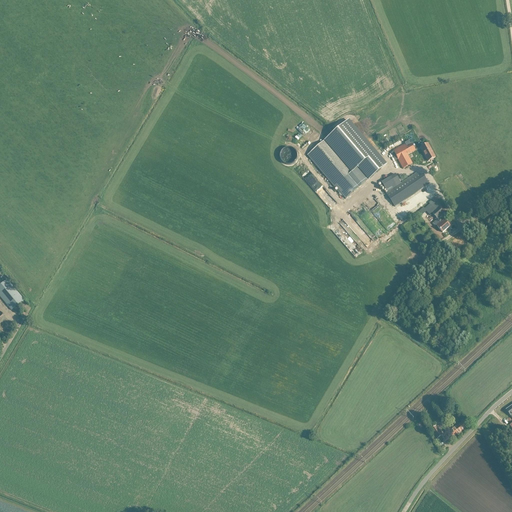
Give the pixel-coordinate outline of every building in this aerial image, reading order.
[(325,141),(308,155),(335,187),(346,199),(386,165),(348,121),(325,141)] [(415,151),(412,144),(410,140),(405,143),(405,144),(393,151),(403,169),(412,164),(407,155),(415,151)] [(428,144),(421,148),(428,161),(435,158),(428,144)] [(387,179),(381,183),(387,192),(386,193),(386,194),(395,207),(396,206),(397,207),(425,187),(429,184),(423,175),(420,177),(417,173),(416,174),(412,177),(401,184),(395,174),(391,177),(390,176),(387,178),(387,179)] [(430,204),(426,208),(425,209),(431,216),(432,214),(437,219),(444,213),(439,208),(435,211),(430,204)] [(440,220),(436,223),(435,224),(442,233),(450,227),(444,220),(442,222),(440,220)] [(24,301),(21,297),(7,280),(0,285),(0,296),(12,311),(24,301)] [(0,331),(10,323),(6,319),(0,312),(0,331)] [(467,428),(464,424),(463,422),(454,429),(454,428),(446,433),(451,439),(467,428)] [(442,435),(439,431),(436,426),(431,430),(437,439),(442,435)]
